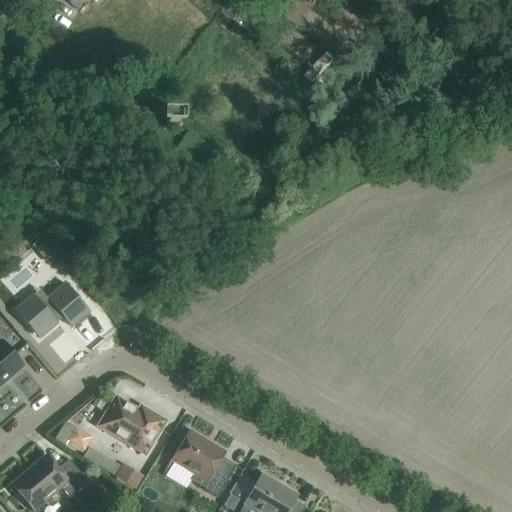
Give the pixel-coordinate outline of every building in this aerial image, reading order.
[(375,68),(352,91),(375,113),(407,80),(393,67),(384,76),(375,68)] [(163,115),(163,112),(163,115),(159,115),(159,116),(162,116),(163,128),(159,128),(159,129),(162,129),(162,132),(163,132),(163,129),(175,129),(175,132),(176,132),(176,129),(179,129),(179,128),(176,128),(176,116),(179,116),(179,115),(176,115),(176,112),(175,112),(175,115),(163,115)] [(47,251),(28,266),(37,277),(56,262),(47,251)] [(33,297),(15,313),(38,340),(56,325),(54,322),(60,316),(70,329),(89,313),(65,286),(47,301),(50,304),(43,310),(33,297)] [(1,342),(0,342),(0,388),(23,368),(1,342)] [(97,429),(144,457),(165,423),(140,408),(137,412),(115,398),(97,429)] [(77,426),(66,442),(84,453),(95,437),(77,426)] [(190,483),(217,499),(236,468),(221,459),(225,454),(189,433),(171,463),(194,477),(190,483)] [(34,511),(61,490),(70,500),(88,485),(68,462),(57,471),(45,458),(11,486),(32,511),(34,511)] [(114,479),(135,491),(142,479),(122,466),(114,479)] [(261,476),(243,507),(252,511),(302,511),(304,509),(294,503),(297,498),(261,476)] [(139,497),(161,511),(173,511),(144,491),(139,497)]
